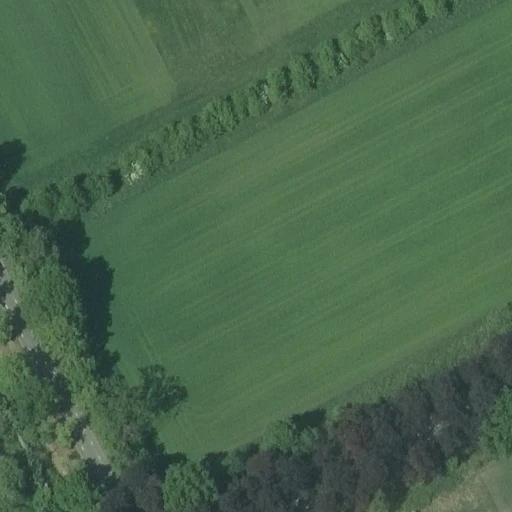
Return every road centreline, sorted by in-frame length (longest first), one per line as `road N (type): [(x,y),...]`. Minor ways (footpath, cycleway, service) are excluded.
road 1 (unclassified): [(120,511),(0,284)]
road 2 (unclassified): [(291,511),(511,389)]
